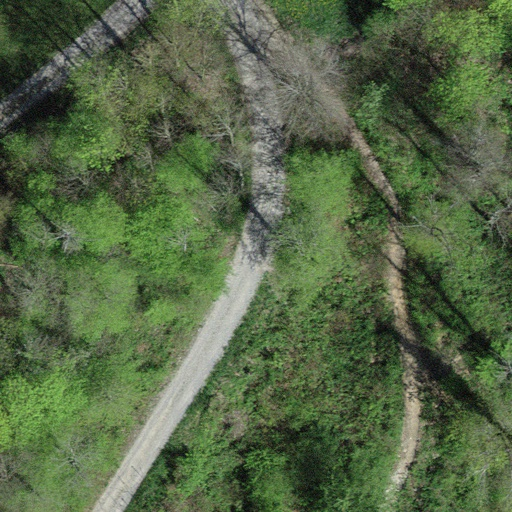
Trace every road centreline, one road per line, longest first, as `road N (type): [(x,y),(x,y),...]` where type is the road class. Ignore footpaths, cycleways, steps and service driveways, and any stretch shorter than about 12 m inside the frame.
road 1 (track): [(103,511),(233,298),(258,242),(269,142),(250,32)]
road 2 (track): [(0,113),(134,0)]
